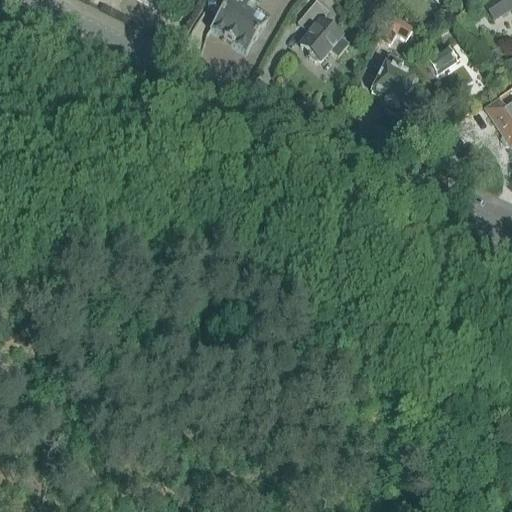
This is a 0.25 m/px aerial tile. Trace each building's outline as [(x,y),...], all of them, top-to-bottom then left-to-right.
[(212,0),(205,11),(207,12),(212,15),(217,19),(208,33),(210,34),(221,42),(221,43),(231,49),(244,58),(263,29),(243,16),(253,0),(212,0)] [(511,0),(498,0),(484,10),(492,23),(511,10),(511,0)] [(328,16),(315,5),(296,27),(308,37),(298,49),(307,57),(307,61),(313,66),(317,65),(319,67),(329,55),(336,61),(347,48),(341,43),(342,42),(321,24),(328,16)] [(440,17),(446,25),(453,19),(447,11),(440,17)] [(388,22),(377,39),(388,45),(392,39),(403,46),(410,36),(399,29),(388,22)] [(459,63),(450,50),(426,66),(434,79),(459,63)] [(401,67),(387,60),(369,95),(383,102),(382,103),(398,111),(413,82),(398,74),(401,67)] [(511,95),(485,113),(503,140),(501,144),(505,150),(510,150),(511,152),(511,151),(511,95)]
